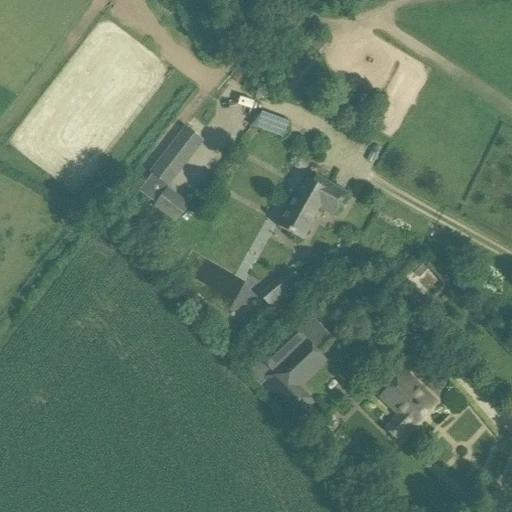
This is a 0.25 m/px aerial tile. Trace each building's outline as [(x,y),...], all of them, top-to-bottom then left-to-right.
[(258,114),(251,125),(282,136),(286,124),(258,114)] [(198,139),(187,130),(151,176),(152,177),(140,193),(156,205),(155,207),(183,228),(192,217),(163,195),(161,185),(198,139)] [(309,142),(333,150),(337,137),(313,130),(309,142)] [(299,193),(278,228),(302,242),(313,223),(312,223),(320,210),(334,218),(347,196),(317,178),(313,184),(307,181),(300,194),(299,193)] [(209,286),(242,303),(251,286),(218,269),(209,286)] [(284,269),(254,294),(272,315),(302,289),(299,286),(303,283),(294,272),(290,276),(284,269)] [(290,326),(255,359),(271,376),(277,369),(295,388),(324,361),(318,354),(332,340),(306,313),(291,327),(290,326)] [(379,331),(370,341),(382,353),(391,343),(379,331)] [(405,374),(381,400),(398,416),(387,428),(400,440),(411,429),(436,403),(405,374)] [(321,435),(316,439),(321,445),(326,440),(321,435)]
